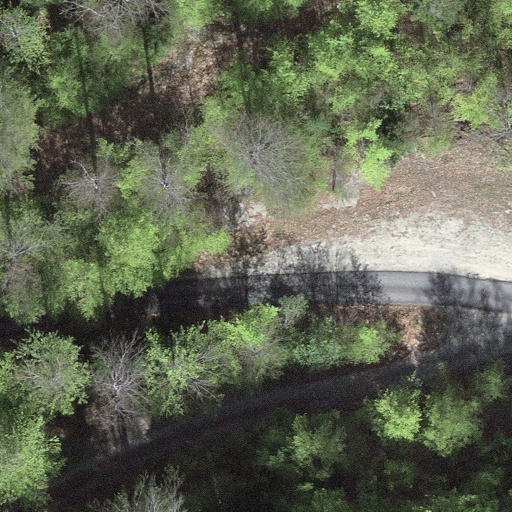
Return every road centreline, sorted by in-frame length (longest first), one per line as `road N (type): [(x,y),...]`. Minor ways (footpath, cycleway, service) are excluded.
road 1 (track): [(13,511),(38,490),(232,403),(446,366),(511,336)]
road 2 (unclassified): [(0,321),(263,287),(511,296)]
road 3 (track): [(0,196),(338,0)]
